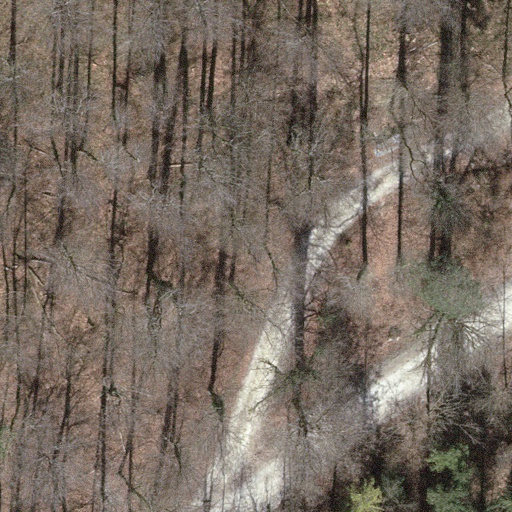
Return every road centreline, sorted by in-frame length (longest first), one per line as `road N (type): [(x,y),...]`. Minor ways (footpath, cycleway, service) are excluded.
road 1 (track): [(511,114),(397,174),(311,245),(247,388),(225,509)]
road 2 (track): [(511,298),(414,358),(221,511)]
